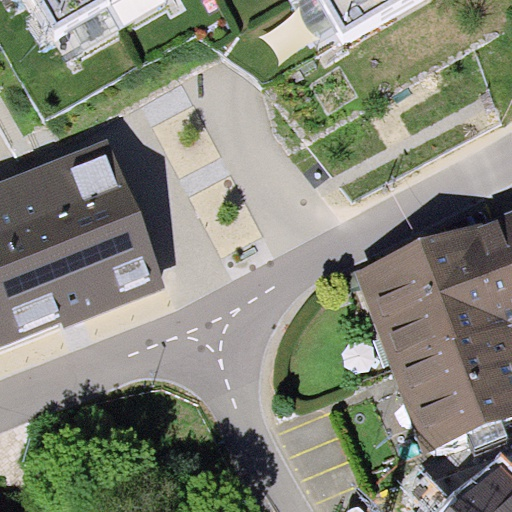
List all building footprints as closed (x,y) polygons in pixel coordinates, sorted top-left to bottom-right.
[(106,0),(30,0),(53,40),(110,6),(106,0)] [(315,0),(342,43),(414,0),(315,0)] [(167,293),(111,149),(0,192),(0,350),(63,326),(65,333),(167,293)] [(511,223),(358,284),(427,460),(511,426),(511,223)] [(511,511),(511,473),(497,458),(442,511),(511,511)]
